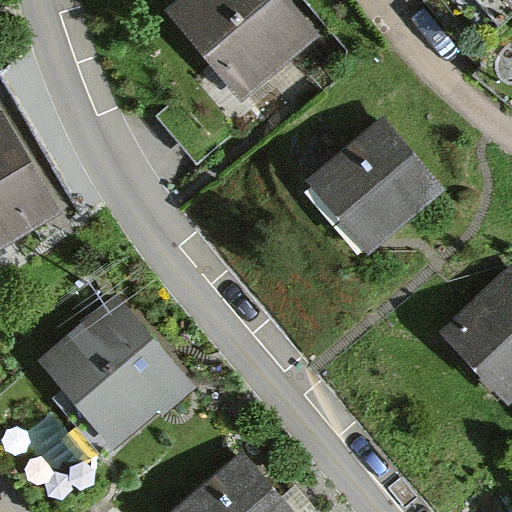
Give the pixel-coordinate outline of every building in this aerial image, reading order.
[(283,0),(190,0),(178,11),(240,84),(307,27),(283,0)] [(0,126),(0,236),(48,208),(0,126)] [(382,128),(318,182),(370,242),(433,187),(382,128)] [(511,277),(454,332),(509,389),(511,385),(511,277)] [(119,308),(55,358),(115,434),(179,384),(119,308)] [(280,511),(240,464),(182,511),(280,511)]
